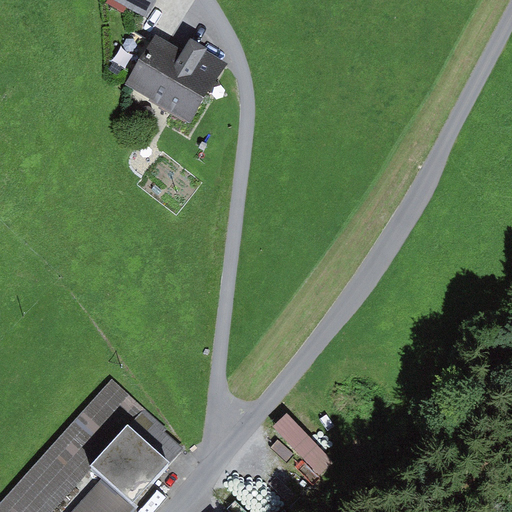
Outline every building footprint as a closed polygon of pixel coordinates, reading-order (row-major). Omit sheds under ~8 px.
[(101,0),(99,3),(136,25),(151,0),(101,0)] [(147,34),(114,86),(178,126),(216,65),(174,39),(169,47),(147,34)] [(112,388),(0,508),(0,511),(128,511),(183,454),(112,388)] [(319,485),(334,471),(287,422),(273,436),(319,485)] [(278,466),(308,496),(318,485),(288,456),(278,466)]
